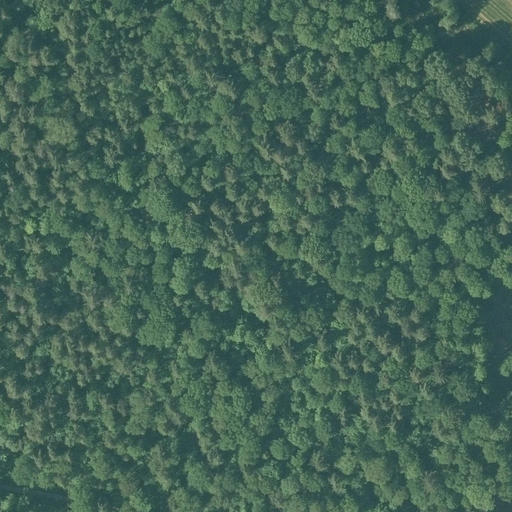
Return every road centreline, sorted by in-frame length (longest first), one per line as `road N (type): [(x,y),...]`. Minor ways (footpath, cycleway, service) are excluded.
road 1 (track): [(414,0),(492,135),(511,189)]
road 2 (track): [(0,485),(128,511)]
